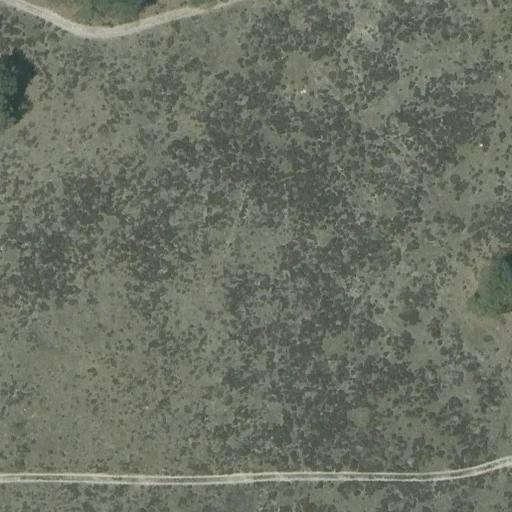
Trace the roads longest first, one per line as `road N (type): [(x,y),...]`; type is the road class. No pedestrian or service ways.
road 1 (track): [(0,483),(455,478),(511,462)]
road 2 (track): [(8,0),(86,35),(231,0)]
